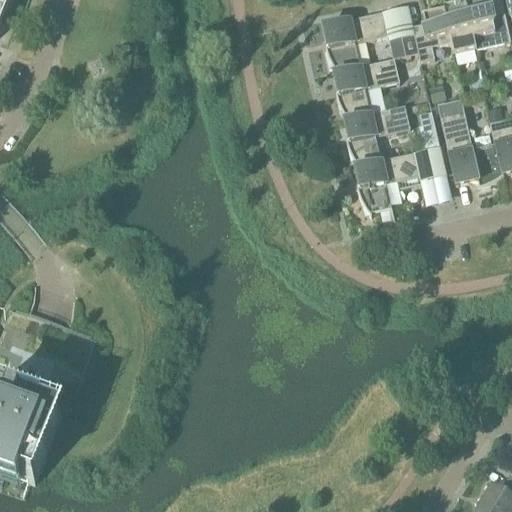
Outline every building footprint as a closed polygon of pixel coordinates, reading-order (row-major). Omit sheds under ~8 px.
[(0,0),(0,18),(4,20),(11,0),(0,0)] [(465,7),(476,54),(476,55),(511,47),(499,0),(484,0),(485,3),(465,7)] [(455,59),(476,54),(465,7),(444,12),(452,47),(455,59)] [(414,40),(412,32),(407,12),(395,15),(399,30),(402,43),(414,40)] [(432,52),(452,47),(444,12),(422,17),(425,29),(412,32),(414,40),(420,68),(434,64),(432,52)] [(402,43),(399,30),(395,15),(325,31),(330,53),(326,54),(326,53),(325,53),(327,58),(328,63),(331,68),(333,73),(336,78),(360,72),(355,49),(387,42),(388,46),(402,43)] [(346,125),(370,119),(365,96),(399,88),(394,64),(360,72),(336,78),(341,99),(337,100),(336,100),(337,105),(339,110),(341,115),(344,120),(347,124),(346,124),(346,125)] [(471,96),(484,93),(482,83),(469,86),(471,96)] [(432,106),(444,103),(441,91),(430,94),(432,106)] [(495,150),(494,150),(472,155),(464,117),(461,105),(430,112),(431,117),(431,118),(439,117),(440,123),(455,190),(475,186),(477,185),(478,192),(477,193),(477,194),(482,193),(487,191),(491,189),(496,187),(500,184),(502,182),(495,150)] [(346,125),(346,124),(351,146),(348,147),(348,146),(346,147),(348,152),(349,157),(352,162),(354,167),(357,171),(357,172),(381,166),(376,143),(410,135),(405,111),(370,119),(346,125)] [(500,113),(488,116),(490,129),(501,126),(503,126),(500,113)] [(431,117),(419,120),(421,131),(434,129),(431,118),(431,117)] [(490,129),(489,129),(494,150),(495,150),(502,182),(504,181),(503,180),(503,179),(505,179),(511,177),(511,123),(503,126),(501,126),(490,129)] [(427,155),(433,183),(446,181),(439,153),(427,155)] [(427,155),(357,172),(362,193),(358,194),(358,193),(357,193),(357,196),(360,205),(365,214),(371,221),(372,220),(370,219),(392,214),(386,189),(419,182),(420,186),(433,183),(427,155)] [(0,476),(35,489),(61,418),(0,395),(0,476)] [(511,511),(511,481),(510,480),(500,494),(490,488),(481,502),(483,503),(477,511),(511,511)]
